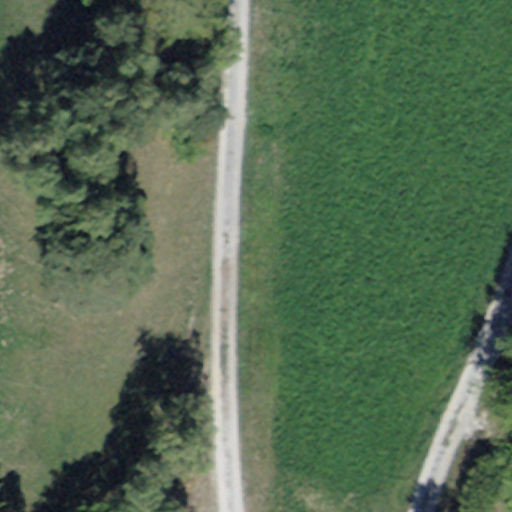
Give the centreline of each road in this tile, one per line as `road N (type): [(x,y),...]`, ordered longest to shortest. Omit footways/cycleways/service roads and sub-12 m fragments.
road 1 (track): [(233,511),(224,347),(231,0)]
road 2 (track): [(511,285),(423,511)]
road 3 (track): [(224,347),(203,363),(123,511)]
